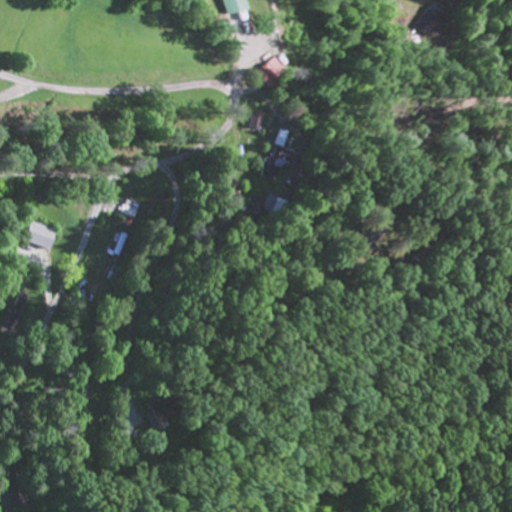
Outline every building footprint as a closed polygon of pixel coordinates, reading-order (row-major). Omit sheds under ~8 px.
[(219,0),(224,19),(245,13),(241,0),(219,0)] [(422,39),(436,20),(423,10),(409,29),(422,39)] [(208,98),(176,98),(176,114),(208,114),(208,98)] [(285,181),(284,150),(260,151),(261,182),(285,181)] [(177,408),(156,407),(155,430),(175,431),(177,408)]
